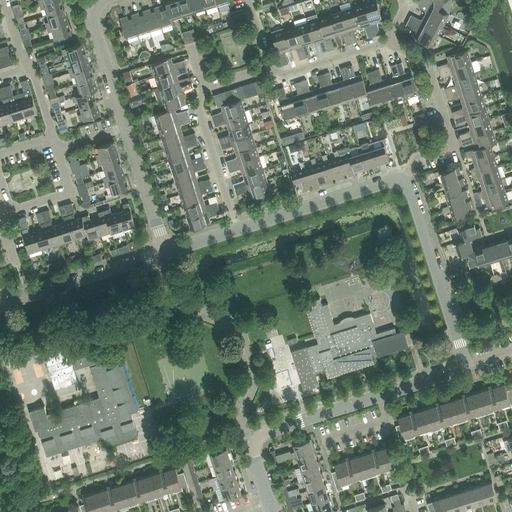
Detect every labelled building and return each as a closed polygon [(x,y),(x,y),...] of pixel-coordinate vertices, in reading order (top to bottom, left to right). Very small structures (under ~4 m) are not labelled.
[(64,9),(61,0),(53,0),(40,4),(42,9),(46,8),(48,14),(64,9)] [(171,18),(183,14),(178,0),(175,0),(166,3),(168,7),(171,18)] [(178,0),(183,14),(194,11),(190,0),(178,0)] [(205,12),(203,8),(206,7),(203,0),(190,0),(194,11),(196,10),(198,14),(205,12)] [(375,0),(365,3),(375,35),(380,34),(377,22),(383,20),(376,0),(375,0)] [(444,0),(439,0),(430,3),(419,6),(419,7),(426,11),(425,14),(444,24),(450,13),(443,10),(444,0)] [(272,2),(261,5),(263,11),(274,8),(272,2)] [(365,3),(353,7),(360,28),(365,26),(369,37),(375,35),(365,3)] [(154,7),(156,11),(161,28),(173,24),(171,18),(168,7),(163,9),(161,5),(154,7)] [(280,9),(282,15),(289,12),(288,6),(280,9)] [(342,11),(352,43),(357,41),(354,30),(360,28),(353,7),(342,11)] [(144,15),(150,32),(161,28),(156,11),(151,13),(150,8),(143,11),(144,15)] [(245,14),(243,8),(232,12),(234,17),(245,14)] [(68,21),(64,9),(48,14),(50,21),(46,22),(47,27),(68,21)] [(342,33),(346,45),(352,43),(342,11),(330,14),(336,35),(342,33)] [(133,18),(139,35),(150,32),(144,15),(140,16),(138,12),(131,14),(133,18)] [(245,14),(234,17),(236,23),(247,20),(245,14)] [(330,14),(318,18),(329,50),(334,48),(330,37),(336,35),(330,14)] [(444,24),(425,14),(422,20),(411,14),(408,20),(438,35),(444,24)] [(127,39),(139,35),(133,18),(128,20),(127,16),(120,18),(124,30),(125,34),(127,39)] [(319,41),(323,52),(329,50),(318,18),(307,22),(313,42),(319,41)] [(408,20),(405,25),(416,31),(413,36),(432,46),(438,35),(408,20)] [(72,32),(68,21),(47,27),(49,32),(53,31),(56,37),(72,32)] [(222,21),(211,24),(213,30),(224,27),(222,21)] [(295,25),(306,57),(311,56),(308,44),(313,42),(307,22),(295,25)] [(281,23),(269,27),(270,32),(283,28),(281,23)] [(300,59),(306,57),(295,25),(284,29),(291,50),(296,48),(300,59)] [(188,30),(192,42),(197,40),(194,28),(188,30)] [(282,65),(288,63),(285,52),(291,50),(284,29),(272,33),(282,65)] [(192,42),(188,30),(182,32),(186,43),(192,42)] [(69,53),(71,59),(87,55),(83,43),(62,49),(64,54),(69,53)] [(0,55),(5,54),(10,52),(8,45),(0,47),(0,55)] [(53,52),(55,57),(63,55),(61,49),(53,52)] [(437,65),(439,71),(472,61),(468,49),(447,56),(449,62),(437,65)] [(5,54),(8,66),(14,64),(10,52),(5,54)] [(0,55),(0,59),(3,67),(8,66),(5,54),(0,55)] [(90,66),(87,55),(71,59),(73,66),(68,67),(70,73),(90,66)] [(150,64),(154,76),(186,65),(184,59),(173,63),(171,57),(150,64)] [(402,61),(396,63),(406,95),(418,91),(412,71),(406,73),(402,61)] [(439,71),(441,77),(453,73),(455,79),(475,73),(472,61),(439,71)] [(395,99),(406,95),(396,63),(390,65),(394,77),(388,78),(395,99)] [(158,87),(178,80),(177,75),(188,71),(186,65),(154,76),(158,87)] [(368,95),(365,86),(366,86),(362,74),(356,76),(352,65),(346,66),(356,99),(368,95)] [(76,76),(78,82),(94,77),(90,66),(70,73),(71,77),(76,76)] [(345,102),(356,99),(346,66),(340,68),(344,80),(339,81),(345,102)] [(383,102),(395,99),(388,78),(383,80),(379,69),(373,70),(383,102)] [(366,86),(365,86),(368,95),(371,106),(383,102),(373,70),(367,72),(371,84),(366,86)] [(129,71),(122,73),(123,78),(125,84),(133,81),(129,71)] [(345,102),(339,81),(333,83),(329,72),(323,74),(334,106),(345,102)] [(475,73),(455,79),(456,85),(445,88),(447,94),(479,84),(475,73)] [(316,89),(322,109),(334,106),(323,74),(317,76),(321,87),(316,89)] [(98,89),(94,77),(78,82),(80,89),(75,90),(77,95),(93,90),(93,91),(98,89)] [(21,99),(26,116),(38,112),(28,79),(21,81),(24,92),(26,92),(28,97),(21,99)] [(322,109),(316,89),(310,91),(306,79),(300,81),(311,113),(322,109)] [(161,98),(193,88),(191,82),(180,86),(178,80),(158,87),(161,98)] [(264,91),(260,80),(254,82),(257,93),(258,93),(263,92),(264,91)] [(293,96),(299,117),(311,113),(300,81),(295,83),(298,94),(293,96)] [(134,82),(126,85),(129,96),(137,93),(135,85),(134,82)] [(257,93),(254,82),(248,84),(252,95),(257,93)] [(10,84),(4,86),(14,119),(26,116),(21,99),(14,101),(13,96),(14,96),(10,84)] [(252,95),(248,84),(242,85),(246,97),(252,95)] [(479,84),(447,94),(448,100),(460,96),(462,102),(482,96),(479,84)] [(246,97),(242,85),(237,87),(240,99),(242,98),(246,97)] [(14,119),(4,86),(0,87),(0,94),(1,100),(3,99),(4,104),(0,105),(0,112),(3,123),(14,119)] [(240,99),(237,87),(231,89),(235,100),(240,99)] [(293,96),(287,98),(283,87),(277,89),(287,121),(299,117),(293,96)] [(175,107),(186,104),(184,98),(195,94),(193,88),(161,98),(165,110),(175,107)] [(235,100),(231,89),(225,91),(229,102),(235,100)] [(97,102),(93,91),(93,90),(77,95),(72,96),(74,102),(78,100),(80,107),(97,102)] [(229,102),(225,91),(219,93),(223,104),(229,102)] [(223,104),(219,93),(214,94),(217,106),(221,105),(223,104)] [(140,94),(129,98),(132,107),(133,106),(143,103),(140,94)] [(482,96),(462,102),(464,108),(452,111),(454,117),(486,107),(482,96)] [(213,120),(245,110),(242,98),(240,99),(235,100),(229,102),(223,104),(221,105),(223,111),(211,114),(213,120)] [(100,113),(97,102),(80,107),(82,113),(78,115),(80,120),(100,113)] [(158,125),(190,115),(188,109),(176,113),(175,107),(165,110),(154,113),(158,125)] [(469,125),(490,119),(486,107),(454,117),(456,123),(467,119),(469,125)] [(213,120),(215,126),(226,123),(228,128),(249,122),(245,110),(213,120)] [(190,115),(158,125),(161,137),(182,130),(180,124),(191,121),(190,115)] [(137,119),(136,120),(140,131),(145,129),(142,118),(137,119)] [(272,119),(264,122),(266,128),(274,126),(272,119)] [(461,140),(473,137),(493,130),(490,119),(469,125),(471,130),(459,134),(461,140)] [(355,124),(353,125),(355,131),(366,128),(364,121),(355,124)] [(221,143),(253,133),(249,122),(228,128),(230,134),(219,137),(221,143)] [(165,148),(197,138),(195,132),(184,136),(182,130),(161,137),(165,148)] [(461,140),(463,145),(474,142),(476,148),(491,144),(497,142),(493,130),(473,137),(461,140)] [(303,131),(296,133),(298,139),(305,137),(303,131)] [(253,133),(221,143),(222,149),(234,145),(235,151),(256,145),(253,133)] [(197,138),(165,148),(169,160),(189,153),(187,147),(199,144),(197,138)] [(373,148),(377,163),(389,159),(385,144),(386,144),(385,138),(380,139),(382,145),(375,147),(373,148)] [(100,153),(96,154),(97,159),(118,152),(114,141),(98,146),(100,153)] [(366,167),(377,163),(373,148),(375,147),(373,141),(369,143),(370,149),(363,151),(361,152),(366,167)] [(494,155),(491,144),(476,148),(465,151),(467,157),(472,156),(474,162),(494,155)] [(228,166),(260,156),(256,145),(235,151),(237,157),(226,160),(228,166)] [(355,170),(366,167),(361,152),(363,151),(361,145),(357,146),(359,152),(352,155),(350,155),(355,170)] [(356,174),(355,170),(350,155),(352,155),(349,146),(345,148),(347,154),(339,156),(337,157),(343,174),(348,172),(349,176),(356,174)] [(345,178),(343,174),(337,157),(339,156),(338,150),(333,151),(335,157),(328,160),(326,160),(331,177),(332,177),(336,176),(337,180),(345,178)] [(105,169),(121,164),(118,152),(97,159),(99,164),(103,162),(105,169)] [(172,171),(204,161),(202,155),(191,159),(189,153),(169,160),(172,171)] [(333,181),(332,177),(331,177),(326,160),(328,160),(326,154),(322,155),(324,161),(317,163),(315,164),(320,181),(321,181),(325,179),(326,184),(333,181)] [(494,155),(474,162),(475,167),(471,169),(472,175),(498,167),(494,155)] [(260,156),(228,166),(230,172),(241,168),(243,174),(264,167),(260,156)] [(320,181),(315,164),(317,163),(315,157),(311,159),(313,165),(305,167),(303,168),(309,185),(309,184),(313,183),(315,187),(322,185),(321,181),(320,181)] [(176,182),(196,176),(195,170),(206,167),(204,161),(172,171),(176,182)] [(305,167),(303,161),(299,162),(301,168),(291,171),(297,188),(302,187),(303,191),(310,189),(309,184),(309,185),(303,168),(305,167)] [(86,163),(80,165),(81,170),(80,170),(82,176),(89,174),(86,163)] [(121,164),(105,169),(107,175),(103,177),(104,182),(125,175),(121,164)] [(441,174),(443,182),(444,184),(459,179),(458,178),(457,174),(461,172),(459,166),(440,171),(440,170),(434,172),(435,176),(441,174)] [(235,189),(267,179),(264,167),(243,174),(244,180),(233,183),(235,189)] [(481,185),(502,178),(498,167),(472,175),(474,180),(479,179),(481,185)] [(104,182),(106,187),(110,185),(113,192),(117,191),(129,187),(125,175),(104,182)] [(179,194),(200,188),(211,184),(210,178),(198,182),(196,176),(176,182),(179,194)] [(447,195),(462,191),(462,190),(461,185),(465,184),(463,177),(458,178),(459,179),(444,184),(443,182),(437,183),(439,189),(445,187),(447,193),(447,195)] [(502,178),(481,185),(483,190),(478,192),(480,198),(505,190),(502,178)] [(267,179),(235,189),(237,195),(248,191),(250,197),(271,191),(267,179)] [(211,184),(200,188),(179,194),(180,195),(177,198),(179,203),(183,204),(183,206),(204,199),(202,193),(213,190),(211,184)] [(466,202),(465,201),(464,197),(468,196),(466,189),(462,190),(462,191),(447,195),(447,193),(439,196),(440,200),(446,198),(448,205),(449,207),(466,202)] [(509,201),(505,190),(480,198),(481,203),(486,202),(488,208),(509,201)] [(187,217),(219,207),(217,201),(205,205),(204,199),(183,206),(187,217)] [(448,205),(442,207),(444,211),(450,209),(452,219),(469,214),(468,208),(472,207),(470,200),(465,201),(466,202),(449,207),(448,205)] [(75,213),(72,202),(66,204),(76,236),(87,233),(82,217),(75,219),(74,214),(75,213)] [(124,228),(136,224),(129,202),(123,204),(125,210),(119,212),(124,228)] [(64,240),(76,236),(66,204),(59,206),(63,217),(64,217),(65,222),(59,224),(64,240)] [(187,217),(191,229),(211,222),(209,216),(220,213),(219,207),(187,217)] [(105,209),(112,231),(124,228),(119,212),(112,214),(110,208),(105,209)] [(53,243),(64,240),(59,224),(52,226),(51,221),(52,220),(49,209),(43,211),(53,243)] [(101,235),(112,231),(105,209),(98,212),(100,217),(96,219),(101,235)] [(41,247),(53,243),(43,211),(36,213),(40,224),(41,224),(43,229),(36,231),(41,247)] [(89,239),(101,235),(96,219),(91,220),(89,215),(82,217),(87,233),(89,239)] [(41,247),(36,231),(30,233),(28,228),(29,227),(26,216),(19,218),(29,251),(41,247)] [(458,231),(460,240),(461,241),(470,238),(482,234),(480,227),(475,228),(474,223),(457,228),(456,227),(450,229),(452,233),(458,231)] [(474,249),(470,238),(461,241),(460,240),(454,242),(458,255),(461,254),(469,258),(474,249)] [(511,253),(511,250),(508,238),(497,242),(502,257),(511,253)] [(497,242),(486,246),(490,261),(502,257),(497,242)] [(486,246),(481,247),(474,249),(469,258),(467,261),(469,267),(490,261),(486,246)] [(482,275),(473,278),(476,286),(484,284),(482,275)] [(305,302),(315,336),(316,336),(319,343),(308,346),(307,345),(292,350),(304,389),(319,384),(316,372),(325,369),(328,377),(375,362),(372,353),(377,352),(378,355),(409,345),(404,330),(396,332),(395,327),(377,333),(370,312),(355,317),(354,316),(353,316),(350,316),(349,316),(348,316),(347,317),(346,317),(343,318),(341,320),(340,321),(341,322),(334,324),(328,303),(323,305),(320,297),(305,302)] [(65,341),(43,348),(55,389),(78,381),(65,341)] [(76,369),(99,362),(95,350),(72,358),(76,369)] [(100,397),(131,387),(123,364),(119,365),(114,350),(99,355),(102,362),(90,366),(100,397)] [(489,388),(478,391),(484,411),(511,403),(510,400),(508,395),(507,390),(505,383),(494,386),(493,385),(489,386),(489,388)] [(45,405),(30,410),(36,430),(39,429),(47,455),(82,444),(104,437),(107,445),(137,435),(138,435),(131,413),(138,410),(138,409),(131,387),(100,397),(77,404),(63,408),(47,413),(45,405)] [(458,419),(484,411),(478,391),(468,395),(467,393),(463,395),(462,395),(463,396),(452,400),(458,419)] [(436,405),(426,408),(432,428),(458,419),(452,400),(442,403),(441,402),(436,403),(436,405)] [(405,436),(432,428),(426,408),(415,412),(415,410),(410,411),(410,412),(410,413),(399,417),(401,424),(403,429),(404,433),(405,436)] [(203,439),(211,437),(208,429),(201,431),(203,439)] [(274,463),(279,462),(298,456),(314,451),(314,450),(315,450),(316,448),(315,444),(313,443),(312,438),(310,439),(294,444),(296,451),(291,452),(290,450),(276,455),(275,450),(271,451),(274,463)] [(372,451),(362,454),(368,474),(394,465),(388,446),(377,450),(376,448),(372,449),(372,451)] [(228,447),(211,453),(214,464),(231,459),(229,452),(230,452),(228,447)] [(318,462),(316,455),(317,455),(315,450),(314,450),(314,451),(298,456),(301,467),(318,462)] [(335,463),(337,470),(339,475),(340,480),(341,482),(347,481),(368,474),(362,454),(351,458),(350,456),(346,458),(346,460),(335,463)] [(232,459),(231,459),(214,464),(218,476),(235,471),(234,470),(232,463),(233,463),(232,459)] [(321,473),(319,466),(320,466),(319,461),(318,462),(301,467),(305,479),(321,473)] [(160,472),(150,475),(156,494),(182,486),(181,483),(180,478),(178,474),(176,467),(165,470),(164,469),(162,469),(160,470),(160,472)] [(235,470),(234,470),(235,471),(218,476),(222,487),(238,482),(236,475),(237,474),(235,470)] [(308,490),(325,485),(323,477),(324,477),(322,473),(321,473),(305,479),(308,490)] [(134,480),(124,483),(130,503),(156,494),(150,475),(139,478),(139,477),(135,478),(134,478),(134,480)] [(480,484),(480,485),(486,502),(497,498),(492,481),(485,484),(485,483),(480,484)] [(238,482),(222,487),(225,499),(242,494),(239,486),(241,486),(239,482),(238,482)] [(103,511),(130,503),(124,483),(113,487),(112,485),(108,487),(108,488),(97,492),(103,511)] [(329,496),(326,489),(327,488),(326,484),(325,485),(308,490),(312,501),(329,496)] [(469,489),(474,505),(486,502),(480,485),(473,487),(473,486),(468,488),(469,489)] [(457,492),(463,509),(474,505),(469,489),(462,491),(462,490),(457,491),(457,492)] [(87,508),(88,511),(100,511),(103,511),(97,492),(86,495),(86,494),(83,495),(86,503),(87,508)] [(446,496),(451,511),(452,511),(463,509),(457,492),(451,495),(450,494),(445,495),(446,496)] [(330,496),(329,496),(312,501),(315,510),(310,511),(327,511),(327,510),(332,508),(330,501),(331,500),(330,496)] [(451,511),(446,496),(439,498),(439,497),(434,499),(438,511),(451,511)]
